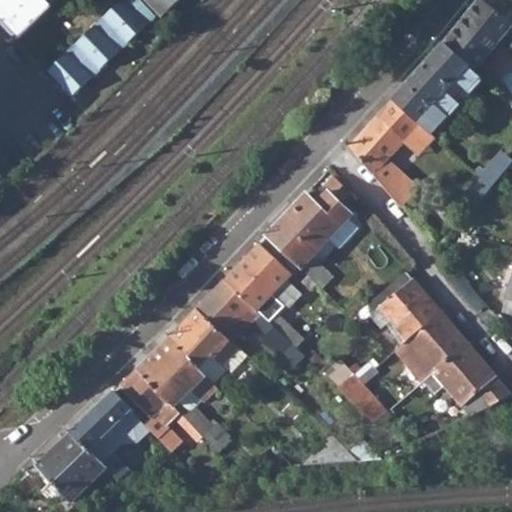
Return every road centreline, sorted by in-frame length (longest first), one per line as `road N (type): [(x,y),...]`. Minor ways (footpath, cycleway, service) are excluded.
road 1 (residential): [(321,137),(0,470)]
road 2 (residential): [(321,137),(511,359)]
road 3 (residential): [(442,0),(321,137)]
